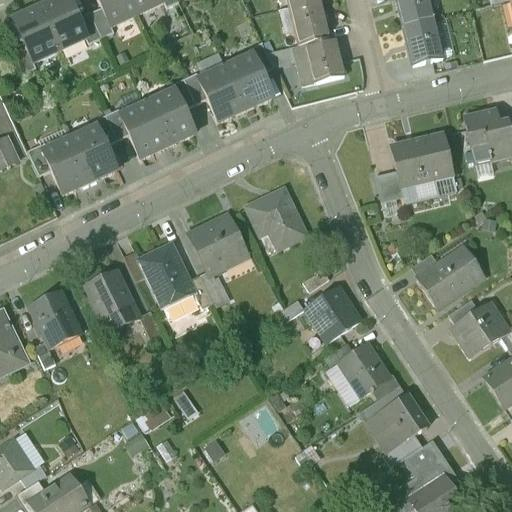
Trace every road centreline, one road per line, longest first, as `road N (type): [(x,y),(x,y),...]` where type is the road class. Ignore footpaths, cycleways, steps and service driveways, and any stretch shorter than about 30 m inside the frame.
road 1 (residential): [(511,504),(366,275),(308,136)]
road 2 (residential): [(0,283),(308,136)]
road 3 (residential): [(384,109),(511,78)]
